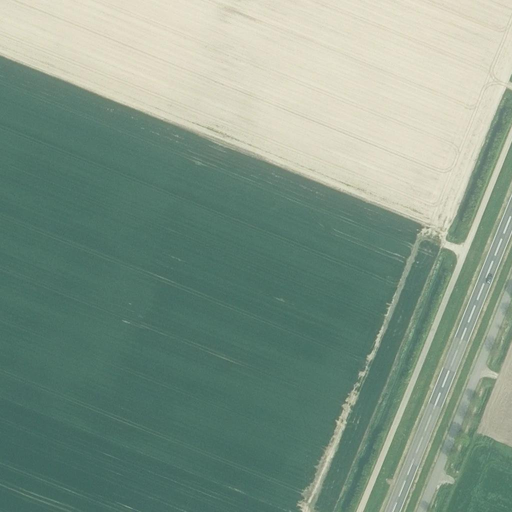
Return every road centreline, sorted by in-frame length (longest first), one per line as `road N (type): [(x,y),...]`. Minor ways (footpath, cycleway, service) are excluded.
road 1 (unclassified): [(359,511),(511,133)]
road 2 (primary): [(392,511),(511,213)]
road 3 (unclassified): [(422,511),(511,285)]
